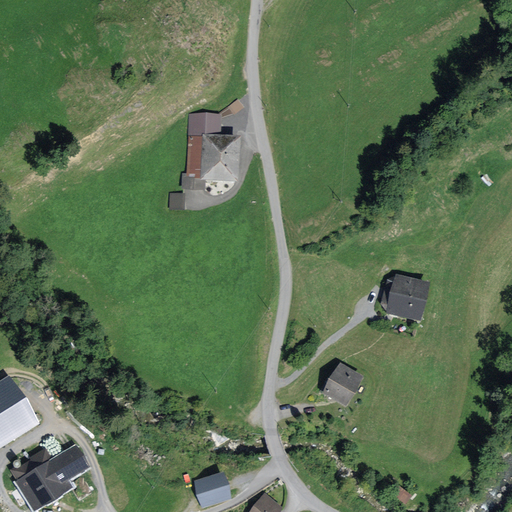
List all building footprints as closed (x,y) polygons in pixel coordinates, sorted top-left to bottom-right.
[(227,117),(244,105),(238,98),(222,110),(227,117)] [(183,187),(205,188),(206,178),(236,179),(238,137),(219,136),(220,116),(190,115),(189,135),(188,175),(183,174),(183,187)] [(169,207),(185,208),(185,192),(170,191),(169,207)] [(429,283),(398,275),(388,310),(420,318),(429,283)] [(363,377),(341,363),(323,392),(346,406),(363,377)] [(10,379),(0,385),(0,444),(37,421),(10,379)] [(46,448),(11,469),(36,510),(74,487),(69,479),(90,466),(77,445),(53,459),(46,448)] [(225,474),(195,483),(202,506),(232,496),(225,474)] [(265,493),(250,511),(278,511),(283,507),(265,493)]
